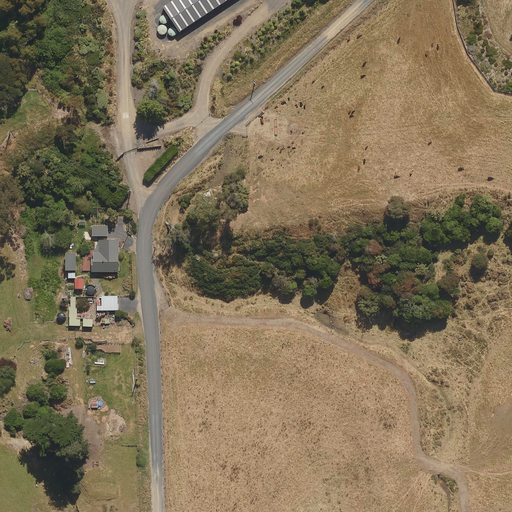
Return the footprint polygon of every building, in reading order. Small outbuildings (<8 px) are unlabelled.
[(108,237),(108,226),(93,227),(93,237),(108,237)] [(99,274),(119,273),(119,241),(99,241),(99,274)] [(76,279),(77,255),(59,254),(58,273),(69,273),(69,279),(76,279)] [(84,290),(84,280),(76,280),(76,290),(84,290)] [(118,311),(118,297),(102,297),(102,307),(97,307),(97,311),(118,311)] [(77,318),(77,307),(70,307),(70,327),(81,327),(81,318),(77,318)] [(84,327),(93,328),(93,320),(90,320),(90,310),(84,310),(84,327)]
